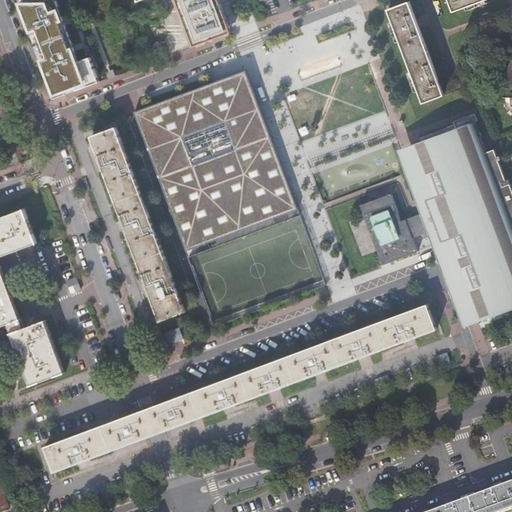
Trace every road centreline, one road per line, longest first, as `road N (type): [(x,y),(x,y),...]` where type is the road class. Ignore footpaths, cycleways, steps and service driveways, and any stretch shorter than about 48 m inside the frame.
road 1 (residential): [(489,404),(446,285),(422,275),(136,381)]
road 2 (residential): [(41,121),(355,0)]
road 3 (tertiary): [(182,495),(489,404)]
road 4 (residential): [(136,381),(54,157)]
road 5 (residential): [(182,495),(136,381)]
road 6 (residential): [(41,121),(0,8)]
